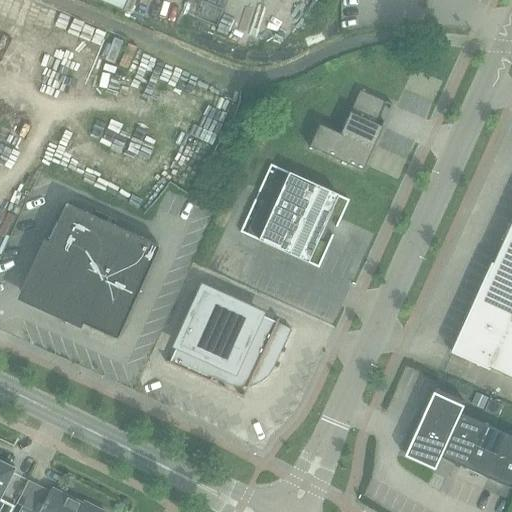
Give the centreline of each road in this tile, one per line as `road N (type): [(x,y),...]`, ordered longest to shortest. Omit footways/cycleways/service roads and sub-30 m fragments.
road 1 (unclassified): [(326,443),(511,32)]
road 2 (tertiary): [(184,478),(0,389)]
